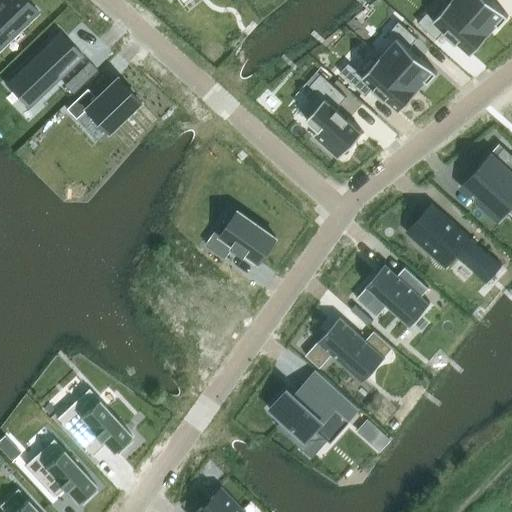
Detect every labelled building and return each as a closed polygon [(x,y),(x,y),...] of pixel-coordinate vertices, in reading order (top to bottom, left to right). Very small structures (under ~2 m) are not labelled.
[(28,0),(0,0),(0,48),(39,11),(28,0)] [(451,0),(450,2),(488,35),(498,24),(500,26),(509,16),(493,2),(494,1),(492,0),(451,0)] [(427,13),(419,23),(437,40),(444,32),(457,43),(458,42),(471,54),(488,35),(450,2),(434,19),(427,13)] [(397,38),(381,56),(418,90),(427,81),(428,83),(437,72),(422,58),(423,58),(411,47),(418,38),(399,22),(390,31),(397,38)] [(60,31),(5,83),(19,99),(31,87),(40,97),(84,56),(73,45),(72,46),(59,33),(61,32),(60,31)] [(349,64),(340,73),(366,96),(373,88),(386,99),(386,98),(400,111),(418,90),(381,56),(374,49),(355,70),(349,64)] [(318,92),(300,112),(319,129),(312,137),(338,160),(363,131),(350,119),(350,118),(349,117),(348,118),(338,110),(340,109),(338,107),(347,97),(321,74),(311,86),(318,92)] [(83,84),(74,75),(64,84),(73,93),(83,84)] [(87,87),(65,108),(75,118),(85,109),(107,131),(139,101),(115,76),(95,96),(87,87)] [(483,165),(463,187),(498,219),(511,203),(511,154),(504,147),(486,167),(483,165)] [(435,205),(409,233),(447,267),(457,256),(488,283),(503,266),(435,205)] [(216,230),(206,244),(226,258),(234,246),(245,254),(246,253),(259,262),(277,238),(239,211),(222,234),(216,230)] [(368,286),(357,298),(376,316),(385,307),(408,328),(431,303),(423,296),(429,289),(405,268),(399,275),(386,263),(366,285),(368,286)] [(356,304),(351,310),(352,311),(369,325),(374,320),(356,304)] [(331,327),(306,355),(320,368),(332,355),(351,372),(360,361),(373,372),(394,348),(374,331),(366,339),(360,334),(351,344),(331,327)] [(89,388),(57,417),(93,455),(105,444),(112,452),(114,450),(117,453),(133,439),(129,436),(131,434),(89,388)] [(283,395),(266,413),(279,425),(303,447),(315,434),(326,444),(329,446),(350,424),(313,390),(303,401),(295,394),(289,401),(289,400),(283,395)] [(367,422),(356,433),(358,435),(360,437),(371,447),(381,435),(370,425),(369,423),(367,422)] [(54,438),(25,464),(55,496),(64,488),(77,502),(79,500),(82,503),(97,489),(94,486),(96,484),(54,438)] [(241,511),(220,489),(195,511),(241,511)] [(6,511),(7,511),(6,511),(40,511),(28,498),(12,511),(6,511)]
